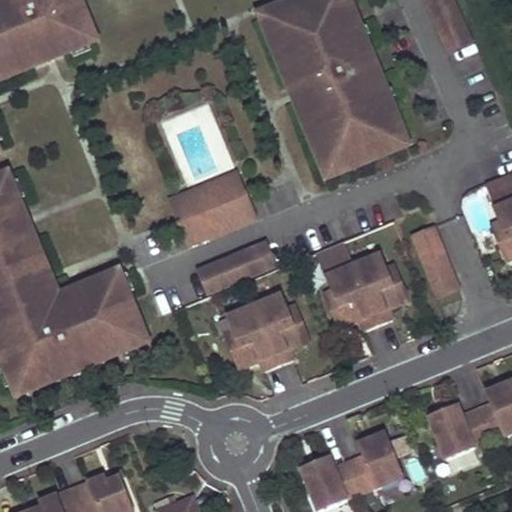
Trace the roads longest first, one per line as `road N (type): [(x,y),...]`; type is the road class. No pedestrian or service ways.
road 1 (residential): [(261,433),(511,335)]
road 2 (residential): [(0,464),(147,407),(216,427)]
